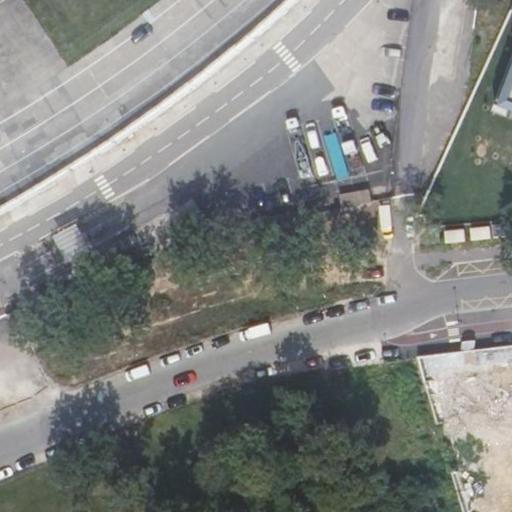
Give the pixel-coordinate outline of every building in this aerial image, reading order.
[(511,42),(488,102),(511,110),(511,42)] [(511,118),(511,110),(488,102),(486,109),(511,118)] [(376,201),(373,187),(354,190),(356,204),(362,203),(376,201)] [(79,220),(56,233),(71,260),(94,248),(79,220)] [(511,233),(511,222),(502,223),(503,235),(511,233)] [(450,241),(449,224),(431,226),(432,242),(450,241)] [(501,236),(500,225),(481,227),(482,238),(501,236)] [(475,239),(474,228),(455,230),(456,241),(475,239)] [(511,344),(421,353),(424,380),(442,379),(446,426),(471,424),(475,468),(462,470),(465,511),(496,511),(494,482),(511,480),(511,344)]
